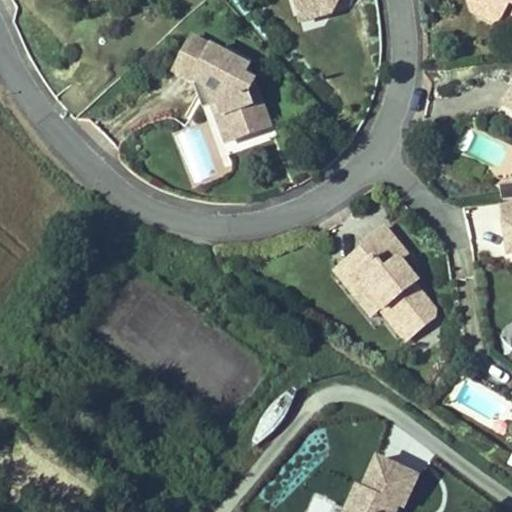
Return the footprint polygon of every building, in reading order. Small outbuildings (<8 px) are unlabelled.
[(311,8),(308,0),(296,0),(302,19),(332,10),(338,0),(311,8)] [(308,0),(311,8),(338,0),(308,0)] [(480,0),(472,0),(476,8),(480,0)] [(511,0),(480,0),(476,8),(476,9),(496,24),(508,8),(511,11),(511,0)] [(255,91),(261,82),(210,47),(187,80),(214,100),(222,122),(228,120),(238,148),(251,153),(270,146),(257,109),(264,98),(255,91)] [(511,89),(501,105),(511,112),(511,89)] [(280,142),(264,98),(257,109),(270,146),(280,142)] [(228,120),(222,122),(235,159),(251,153),(238,148),(228,120)] [(511,219),(511,198),(503,200),(506,220),(511,219)] [(439,309),(417,284),(419,282),(407,267),(404,270),(398,263),(401,261),(407,255),(384,228),(363,247),(365,250),(344,268),(372,300),(375,297),(387,311),(390,308),(415,337),(439,316),(439,309)] [(401,261),(398,263),(404,270),(407,267),(401,261)] [(384,313),(387,311),(375,297),(372,300),(344,268),(337,275),(338,276),(377,320),(384,313)] [(415,337),(390,308),(387,311),(384,313),(410,342),(415,337)] [(389,511),(392,505),(400,509),(405,511),(419,480),(379,462),(365,492),(359,489),(348,511),(389,511)]
